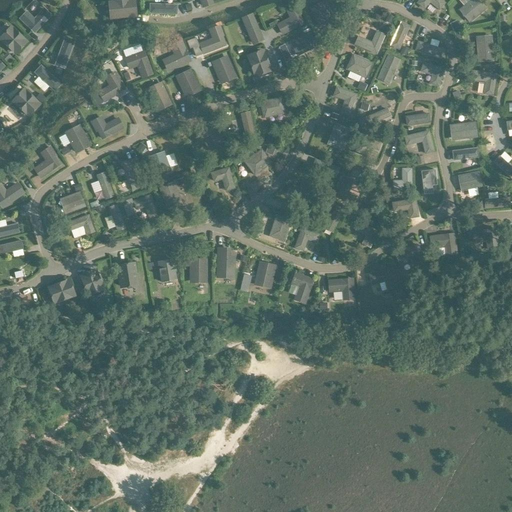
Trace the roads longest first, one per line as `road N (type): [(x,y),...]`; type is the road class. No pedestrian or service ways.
road 1 (track): [(511,365),(478,370),(325,358),(281,380)]
road 2 (track): [(281,380),(182,511)]
